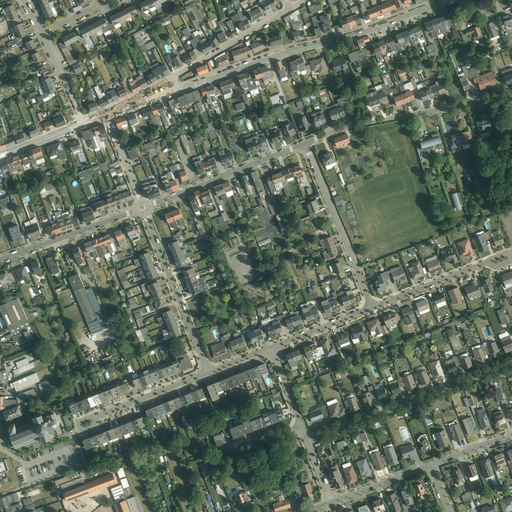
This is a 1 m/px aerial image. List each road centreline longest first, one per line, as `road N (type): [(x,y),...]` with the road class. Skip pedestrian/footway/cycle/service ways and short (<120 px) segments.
road 1 (tertiary): [(451,0),(178,88)]
road 2 (residential): [(307,440),(511,361)]
road 3 (residential): [(511,96),(344,127),(305,143)]
road 4 (residential): [(208,373),(143,206)]
road 5 (residential): [(372,307),(305,143)]
road 6 (residential): [(305,143),(143,206)]
road 7 (residential): [(143,206),(0,260)]
road 8 (residential): [(289,9),(174,76)]
road 9 (residential): [(372,307),(487,262)]
